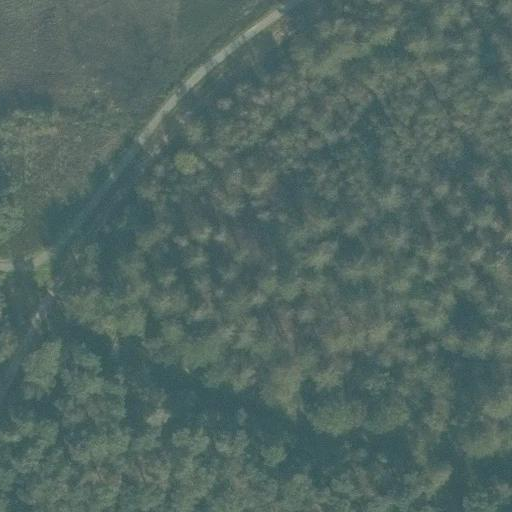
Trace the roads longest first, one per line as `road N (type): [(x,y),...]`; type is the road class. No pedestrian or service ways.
road 1 (track): [(511,456),(37,322),(0,303)]
road 2 (track): [(0,399),(46,306),(270,38),(329,0)]
